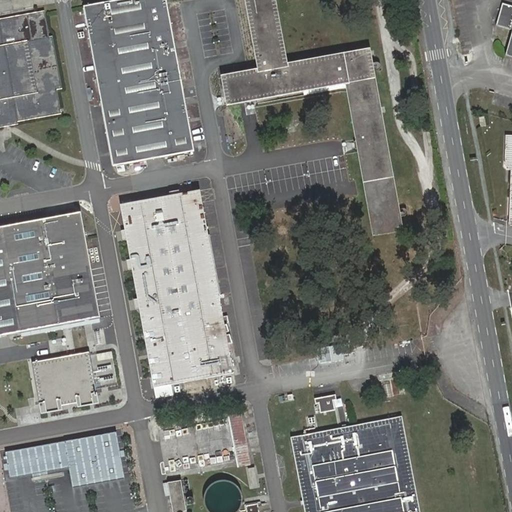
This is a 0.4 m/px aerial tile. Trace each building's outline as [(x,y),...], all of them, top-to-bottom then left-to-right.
[(116,169),(194,154),(166,0),(114,0),(85,5),(116,169)] [(245,0),(258,71),(223,77),(228,109),(248,105),(347,86),(366,185),(395,179),(370,51),(289,66),(276,0),(245,0)] [(511,58),(511,5),(499,1),(492,27),(509,32),(502,56),(511,58)] [(45,13),(0,20),(0,126),(41,119),(64,115),(60,91),(45,13)] [(395,179),(366,185),(376,236),(406,230),(395,179)] [(201,192),(122,207),(155,389),(235,375),(201,192)] [(81,214),(0,229),(0,337),(101,319),(81,214)] [(401,378),(381,382),(384,399),(405,395),(401,378)] [(335,396),(315,399),(316,404),(319,403),(320,413),(334,411),(333,401),(336,401),(335,396)] [(251,466),(242,414),(230,416),(239,465),(239,468),(251,466)] [(305,511),(421,511),(404,418),(292,439),(303,502),(305,511)] [(116,432),(6,453),(10,477),(69,466),(70,473),(73,487),(124,478),(116,432)] [(252,466),(246,467),(250,485),(256,483),(252,466)] [(182,480),(169,483),(174,511),(183,511),(187,511),(182,480)] [(240,511),(243,509),(244,503),(244,496),(241,491),(237,486),(232,483),(226,481),(219,482),(214,484),(209,488),(206,494),(204,500),(205,506),(207,511),(240,511)]
